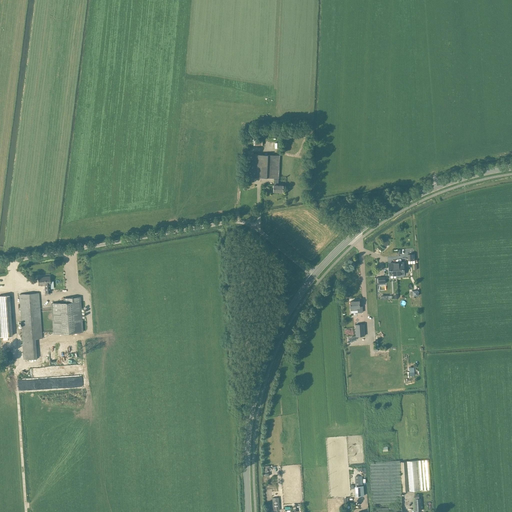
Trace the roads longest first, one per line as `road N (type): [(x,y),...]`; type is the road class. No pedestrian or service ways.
road 1 (unclassified): [(0,264),(230,221),(258,228),(313,276)]
road 2 (secondary): [(248,511),(247,433),(256,388),(278,330),(313,276)]
road 3 (secondary): [(313,276),(382,213),(452,180),(511,167)]
